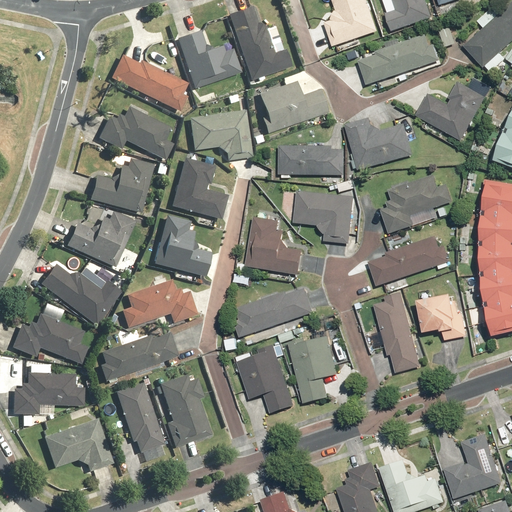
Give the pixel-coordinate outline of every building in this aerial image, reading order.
[(332,23),(323,26),(330,47),(378,30),(367,0),(331,0),(336,13),(329,15),(332,23)] [(380,0),(391,32),(433,17),(427,0),(380,0)] [(465,47),(483,68),(489,74),(505,60),(499,54),(511,42),(511,4),(503,13),(495,5),(477,21),(484,30),(465,47)] [(272,52),(264,27),(257,25),(250,6),(225,14),(248,81),(290,66),(284,48),(272,52)] [(204,29),(175,39),(192,89),(240,73),(230,43),(211,50),(204,29)] [(407,77),(406,73),(435,63),(441,61),(435,45),(430,47),(427,38),(426,34),(377,51),(378,54),(358,61),(367,86),(392,77),(394,82),(407,77)] [(119,54),(107,79),(177,112),(184,96),(181,95),(186,83),(164,72),(166,67),(152,60),(150,64),(141,60),(139,64),(119,54)] [(449,105),(429,94),(417,115),(462,141),(486,98),(458,82),(449,99),(452,101),(449,105)] [(259,120),(263,134),(327,115),(320,89),(299,95),(295,83),(257,94),(264,119),(259,120)] [(123,139),(165,161),(173,145),(161,139),(167,127),(128,107),(122,118),(116,114),(114,119),(108,116),(97,138),(118,149),(123,139)] [(191,150),(217,147),(225,153),(226,160),(250,157),(243,110),(187,118),(191,150)] [(511,115),(511,117),(510,120),(506,128),(503,137),(500,145),(497,154),(495,162),(511,168),(511,115)] [(413,156),(404,118),(395,120),(396,126),(379,130),(376,117),(345,124),(356,170),(413,156)] [(280,145),(279,173),(279,178),(292,178),(292,174),(344,176),(345,148),(280,145)] [(151,165),(126,158),(123,167),(117,165),(112,184),(93,179),(87,200),(139,213),(151,165)] [(207,191),(214,167),(182,159),(169,208),(218,221),(225,196),(207,191)] [(386,226),(389,236),(448,214),(446,210),(455,207),(446,185),(438,188),(432,174),(389,190),(393,199),(386,202),(388,207),(380,210),(386,226)] [(483,217),(482,228),(481,239),(481,251),(482,259),(482,262),(483,274),(484,285),(484,289),(485,297),(487,308),(490,319),(492,330),(494,337),(511,332),(511,185),(487,183),(485,194),(484,205),(483,217)] [(296,191),(293,223),(318,226),(317,233),(324,234),(324,242),(349,245),(354,196),(296,191)] [(132,223),(109,212),(105,221),(98,218),(92,233),(72,223),(62,244),(111,267),(132,223)] [(195,249),(189,237),(193,222),(163,214),(150,266),(202,279),(208,252),(195,249)] [(246,272),(246,268),(297,274),(300,249),(284,247),(285,235),(278,234),(280,222),(252,219),(247,261),(239,260),(237,271),(246,272)] [(439,248),(435,237),(368,261),(377,288),(449,262),(443,246),(439,248)] [(76,278),(55,263),(39,284),(95,325),(119,292),(85,267),(76,278)] [(253,276),(236,274),(234,285),(252,287),(253,276)] [(120,311),(125,328),(169,315),(171,322),(194,315),(188,293),(175,296),(171,283),(125,296),(128,309),(120,311)] [(233,323),(237,337),(313,314),(305,287),(236,308),(240,321),(233,323)] [(469,336),(464,313),(460,314),(455,294),(417,302),(424,336),(442,332),(444,342),(469,336)] [(384,344),(387,356),(390,355),(395,373),(422,366),(403,296),(373,304),(381,332),(374,334),(377,346),(384,344)] [(20,320),(9,349),(35,359),(39,348),(78,363),(84,348),(77,345),(83,330),(39,314),(35,325),(20,320)] [(104,363),(95,366),(101,381),(174,354),(165,330),(100,354),(104,363)] [(324,379),(339,375),(328,335),(289,346),(305,404),(329,397),(324,379)] [(238,363),(251,402),(264,397),(270,415),(296,407),(277,349),(238,363)] [(20,389),(12,388),(11,414),(35,415),(35,405),(81,407),(81,389),(73,389),(73,374),(46,373),(46,365),(30,365),(30,373),(26,373),(26,383),(20,383),(20,389)] [(184,375),(157,384),(170,422),(164,424),(172,449),(209,437),(196,400),(202,398),(196,379),(186,382),(184,375)] [(142,381),(113,391),(130,441),(134,440),(138,452),(163,444),(142,381)] [(97,419),(42,436),(51,468),(81,460),(85,475),(111,467),(97,419)] [(463,463),(445,469),(455,500),(502,484),(486,436),(461,444),(468,464),(463,465),(463,463)] [(405,460),(379,468),(393,511),(416,511),(444,503),(434,472),(411,480),(405,460)] [(347,486),(337,489),(344,511),(379,511),(371,489),(379,486),(371,463),(349,470),(351,477),(345,480),(347,486)] [(309,511),(308,510),(302,511),(298,511),(291,490),(261,500),(265,511),(309,511)] [(509,511),(506,500),(478,510),(478,511),(509,511)]
